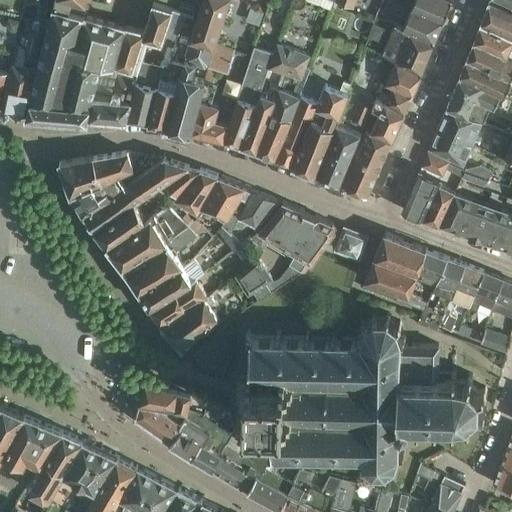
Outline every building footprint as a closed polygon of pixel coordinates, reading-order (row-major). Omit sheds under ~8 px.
[(3,105),(31,108),(53,20),(42,17),(45,0),(30,0),(21,37),(12,69),(3,105)] [(86,0),(57,0),(57,2),(70,6),(85,9),(86,0)] [(182,0),(179,10),(188,13),(193,15),(196,5),(182,0)] [(193,36),(220,45),(221,43),(216,41),(229,0),(203,0),(198,16),(193,36)] [(335,0),(310,0),(332,8),(335,0)] [(353,0),(335,0),(332,8),(346,15),(353,0)] [(396,0),(387,0),(383,11),(391,14),(396,0)] [(415,0),(404,25),(436,38),(452,0),(415,0)] [(511,9),(492,0),(490,0),(481,23),(511,36),(511,2),(504,0),(502,0),(511,3),(511,9)] [(95,114),(118,22),(79,11),(80,10),(70,6),(57,2),(53,20),(31,108),(95,114)] [(95,114),(127,116),(139,80),(137,79),(138,76),(118,71),(119,66),(135,70),(145,38),(163,43),(168,27),(175,30),(179,17),(186,19),(188,13),(179,10),(174,8),(154,2),(145,30),(126,25),(126,24),(118,22),(95,114)] [(9,15),(7,22),(11,28),(18,30),(21,17),(9,15)] [(374,23),(372,28),(384,34),(387,28),(374,23)] [(389,37),(429,55),(436,38),(404,25),(403,27),(395,23),(389,37)] [(511,36),(481,23),(475,40),(511,56),(511,36)] [(384,34),(372,28),(369,36),(381,41),(384,34)] [(220,45),(193,36),(185,63),(188,64),(168,124),(193,131),(215,61),(220,45)] [(396,59),(422,71),(429,55),(389,37),(382,52),(384,53),(396,59)] [(127,116),(150,121),(168,62),(172,63),(173,60),(171,59),(176,42),(169,40),(164,57),(164,58),(163,64),(153,61),(146,82),(139,80),(127,116)] [(260,150),(273,155),(306,78),(307,78),(313,66),(307,64),(312,52),(278,40),(269,66),(296,76),(294,81),(297,82),(294,90),(283,86),(260,150)] [(511,56),(475,40),(469,56),(511,75),(511,72),(511,56)] [(193,131),(225,139),(231,122),(216,117),(220,103),(211,100),(217,82),(214,81),(219,67),(228,70),(236,48),(221,43),(220,45),(215,61),(193,131)] [(469,56),(462,73),(504,93),(511,75),(469,56)] [(225,139),(243,144),(263,90),(257,88),(266,63),(251,58),(245,74),(247,75),(225,139)] [(387,82),(413,93),(422,71),(396,59),(387,82)] [(150,121),(168,124),(188,64),(185,63),(173,60),(172,63),(168,62),(150,121)] [(12,69),(0,66),(0,105),(3,105),(12,69)] [(462,73),(448,105),(483,121),(483,120),(485,121),(491,106),(495,108),(501,92),(504,93),(462,73)] [(273,155),(292,163),(313,116),(317,105),(320,99),(326,86),(324,85),(318,100),(301,93),(307,78),(306,78),(273,155)] [(292,163),(315,172),(348,90),(326,81),(324,85),(326,86),(320,99),(317,105),(327,110),(323,120),(313,116),(292,163)] [(380,98),(405,110),(413,93),(387,82),(380,98)] [(243,144),(260,150),(283,86),(279,84),(278,86),(271,84),(268,92),(263,90),(259,103),(243,144)] [(341,182),(373,106),(375,101),(362,95),(361,96),(351,119),(354,121),(352,126),(338,120),(340,114),(341,114),(351,91),(348,90),(315,172),(341,182)] [(381,109),(372,129),(393,138),(405,110),(380,98),(377,96),(375,101),(373,106),(381,109)] [(448,105),(439,127),(474,143),(483,121),(448,105)] [(368,127),(360,146),(370,150),(363,165),(377,172),(393,138),(372,129),(368,127)] [(474,143),(439,127),(430,147),(465,164),(474,143)] [(370,150),(360,146),(343,184),(368,195),(377,172),(363,165),(370,150)] [(73,193),(117,174),(134,166),(129,150),(61,160),(72,194),(73,193)] [(443,173),(446,167),(449,159),(429,150),(423,164),(443,173)] [(134,180),(146,197),(164,183),(190,164),(166,156),(165,156),(153,154),(141,170),(143,174),(134,180)] [(465,166),(449,159),(446,167),(461,174),(464,168),(465,166)] [(481,163),(464,168),(489,178),(497,181),(501,173),(481,163)] [(190,164),(164,183),(177,197),(202,167),(190,164)] [(202,167),(177,197),(174,200),(199,211),(202,205),(219,174),(202,167)] [(464,168),(461,174),(461,175),(485,185),(489,178),(464,168)] [(423,216),(440,179),(441,177),(421,169),(404,209),(423,216)] [(73,193),(85,214),(127,186),(117,174),(73,193)] [(219,174),(202,205),(223,215),(219,220),(223,224),(222,225),(224,226),(229,216),(232,211),(241,194),(245,196),(251,186),(219,174)] [(423,216),(441,222),(454,191),(455,187),(440,179),(423,216)] [(85,214),(98,231),(128,211),(137,204),(146,197),(134,180),(127,186),(85,214)] [(280,198),(251,186),(245,196),(241,194),(232,211),(259,224),(280,198)] [(441,222),(511,247),(511,211),(454,191),(441,222)] [(299,206),(284,200),(271,215),(260,229),(252,235),(259,242),(264,233),(271,236),(269,241),(274,244),(279,240),(299,206)] [(108,245),(109,247),(160,213),(171,206),(168,203),(147,218),(137,204),(128,211),(98,231),(108,245)] [(109,247),(126,267),(167,242),(192,228),(183,217),(175,211),(171,206),(160,213),(109,247)] [(307,210),(299,206),(279,240),(274,244),(283,250),(293,256),(316,214),(307,210)] [(126,267),(142,291),(167,277),(185,266),(195,259),(194,257),(184,264),(175,251),(199,234),(197,232),(204,224),(197,218),(195,220),(186,213),(183,217),(192,228),(167,242),(126,267)] [(334,221),(316,214),(293,256),(291,259),(293,261),(303,270),(305,271),(336,229),(334,221)] [(372,232),(346,221),(335,247),(362,258),(372,232)] [(367,278),(399,291),(417,243),(386,231),(367,278)] [(251,249),(252,249),(259,242),(252,235),(245,242),(251,249)] [(252,249),(258,256),(265,249),(262,244),(259,242),(252,249)] [(421,321),(428,304),(430,302),(422,298),(423,296),(412,291),(418,274),(438,282),(448,255),(427,247),(417,243),(399,291),(400,291),(397,297),(424,308),(419,320),(421,321)] [(260,255),(258,256),(235,273),(249,293),(254,290),(260,299),(303,270),(293,261),(282,275),(275,280),(273,277),(275,276),(260,255)] [(442,325),(453,297),(466,262),(448,255),(438,282),(435,290),(440,292),(435,307),(428,304),(421,321),(438,329),(440,324),(442,325)] [(142,291),(151,304),(197,275),(205,270),(195,256),(194,257),(195,259),(185,266),(167,277),(142,291)] [(466,262),(453,297),(472,303),(485,269),(466,262)] [(505,277),(485,269),(472,303),(471,306),(477,309),(481,300),(494,305),(505,277)] [(210,295),(197,275),(151,304),(165,325),(210,295)] [(511,279),(505,277),(494,305),(511,311),(511,279)] [(215,290),(210,293),(216,302),(220,299),(218,296),(234,285),(230,279),(215,290)] [(451,313),(457,298),(453,297),(442,325),(452,329),(458,316),(451,313)] [(207,298),(165,325),(183,346),(198,333),(218,315),(207,298)] [(238,381),(247,381),(247,394),(246,406),(237,406),(237,413),(246,413),(246,423),(253,423),(253,414),(274,414),(273,448),(269,448),(269,451),(273,451),(273,456),(277,456),(277,452),(303,452),(303,456),(307,456),(307,452),(332,452),(332,456),(336,457),(336,452),(362,453),(364,459),(360,461),(363,465),(366,462),(373,467),(371,471),(375,473),(376,468),(385,469),(386,473),(390,472),(388,467),(395,463),(398,465),(401,462),(397,460),(400,452),(406,452),(406,448),(401,448),(401,426),(408,419),(417,419),(417,426),(422,426),(422,419),(434,419),(434,427),(439,427),(439,419),(452,419),(452,427),(456,427),(456,419),(466,418),(469,425),(473,423),(471,416),(479,409),(486,412),(488,408),(481,404),(481,393),(488,390),(487,386),(480,388),(471,381),(474,373),(470,371),(467,378),(457,377),(457,370),(440,370),(440,343),(402,342),(402,337),(406,337),(406,335),(401,335),(399,326),(403,324),(401,320),(397,322),(390,318),(391,313),(388,312),(385,318),(377,317),(376,313),(371,314),(372,317),(366,321),(363,320),(361,324),(364,325),(362,332),(357,332),(357,336),(340,336),(340,330),(335,330),(335,336),(314,335),(314,330),(309,330),(309,335),(284,335),(285,330),(279,329),(279,335),(256,334),(250,328),(246,332),(251,338),(251,365),(248,365),(247,374),(238,374),(238,381)] [(458,331),(470,335),(473,326),(461,322),(458,331)] [(482,341),(507,349),(511,336),(486,327),(482,341)] [(20,350),(5,344),(0,356),(0,368),(10,373),(20,350)] [(139,402),(162,406),(180,410),(189,412),(193,394),(178,390),(147,381),(139,402)] [(135,415),(172,441),(179,429),(178,422),(180,420),(162,407),(162,406),(139,402),(135,415)] [(0,461),(3,456),(26,413),(3,403),(0,408),(0,461)] [(29,457),(41,465),(63,429),(44,421),(26,413),(3,456),(22,468),(28,457),(29,457)] [(172,441),(192,454),(199,443),(201,444),(209,432),(210,433),(215,422),(204,415),(199,422),(187,415),(182,421),(180,420),(178,422),(179,429),(172,441)] [(192,454),(213,466),(226,441),(230,432),(217,425),(218,423),(215,422),(210,433),(209,432),(201,444),(199,443),(192,454)] [(83,437),(63,429),(41,465),(23,494),(41,505),(83,437)] [(213,466),(224,473),(236,452),(243,440),(230,432),(226,441),(213,466)] [(36,511),(80,511),(118,454),(83,437),(41,505),(36,511)] [(224,473),(248,488),(256,473),(259,474),(268,456),(260,446),(253,457),(240,449),(245,441),(243,440),(236,452),(224,473)] [(511,445),(509,444),(502,462),(511,466),(511,445)] [(80,511),(108,511),(139,464),(118,454),(80,511)] [(249,489),(280,506),(292,482),(294,478),(281,473),(272,468),(276,461),(271,459),(268,456),(259,474),(256,473),(248,488),(249,489)] [(511,466),(502,462),(495,482),(511,488),(511,466)] [(419,473),(428,477),(433,467),(423,463),(419,473)] [(139,464),(108,511),(163,511),(180,486),(139,464)] [(280,506),(292,511),(327,511),(329,507),(334,491),(338,476),(331,474),(332,472),(325,470),(323,475),(314,471),(314,470),(302,467),(294,479),(294,478),(292,482),(280,506)] [(433,467),(428,477),(437,482),(442,471),(433,467)] [(433,498),(432,500),(456,506),(467,483),(445,473),(437,491),(433,498)] [(373,511),(374,508),(361,504),(359,509),(347,506),(350,494),(337,490),(343,477),(338,476),(334,491),(329,507),(327,511),(373,511)] [(195,511),(204,498),(180,486),(163,511),(195,511)] [(387,511),(389,505),(391,506),(394,491),(383,488),(378,509),(374,508),(373,511),(387,511)] [(403,511),(404,510),(406,510),(410,494),(403,492),(398,511),(403,511)] [(224,511),(226,509),(205,498),(196,511),(224,511)] [(453,511),(456,506),(432,500),(426,511),(453,511)]
